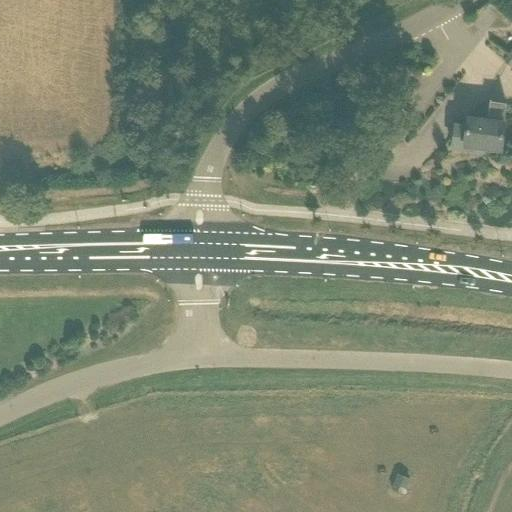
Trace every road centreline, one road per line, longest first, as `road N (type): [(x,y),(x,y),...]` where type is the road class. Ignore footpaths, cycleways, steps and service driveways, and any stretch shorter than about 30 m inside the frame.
road 1 (unclassified): [(197,252),(200,202),(240,117),(281,85),(458,0)]
road 2 (primary): [(511,283),(415,266),(197,252)]
road 3 (unclassified): [(511,372),(198,355)]
road 4 (unclassified): [(0,418),(93,379),(198,355)]
road 5 (primary): [(0,252),(197,252)]
